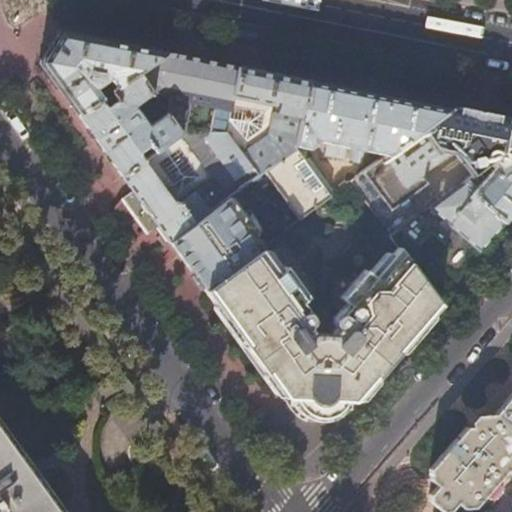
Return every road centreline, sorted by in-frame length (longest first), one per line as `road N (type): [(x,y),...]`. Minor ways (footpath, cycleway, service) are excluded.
road 1 (tertiary): [(0,133),(268,511)]
road 2 (residential): [(320,511),(511,288)]
road 3 (primary): [(511,43),(289,0)]
